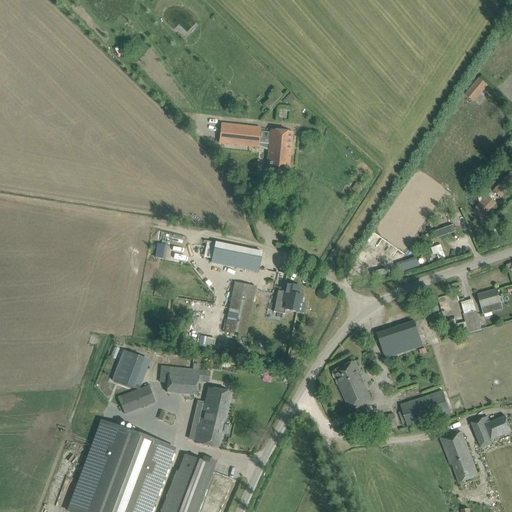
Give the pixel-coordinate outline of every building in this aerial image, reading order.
[(187,31),(192,25),(182,17),(177,24),(187,31)] [(488,86),(478,78),(465,94),(475,102),(488,86)] [(269,109),(281,96),(275,90),(268,97),(270,99),(265,105),(269,109)] [(259,147),(261,129),(221,124),(219,143),(259,147)] [(270,130),(266,168),(265,178),(287,180),(292,132),(270,130)] [(511,184),(511,170),(511,169),(492,190),(500,198),(511,184)] [(487,195),(474,210),(482,218),(496,203),(487,195)] [(453,227),(434,233),(437,240),(456,233),(453,227)] [(211,262),(248,270),(258,272),(262,252),(215,243),(211,262)] [(441,244),(432,247),(436,259),(445,257),(441,244)] [(399,272),(419,265),(417,259),(396,266),(399,272)] [(221,285),(198,280),(158,273),(155,287),(219,299),(221,285)] [(255,287),(235,282),(225,332),(245,337),(253,296),(255,287)] [(274,311),(273,312),(284,314),(285,310),(303,313),(304,304),(300,303),(302,296),(298,295),(300,286),(285,283),(283,292),(280,291),(278,301),(276,300),(274,311)] [(486,294),(486,293),(478,295),(483,313),(502,308),(497,290),(489,292),(490,293),(486,294)] [(427,306),(429,313),(439,310),(437,303),(427,306)] [(469,332),(481,329),(476,311),(464,314),(469,332)] [(209,320),(198,319),(198,332),(218,332),(218,312),(210,312),(209,320)] [(454,320),(444,322),(448,337),(457,335),(454,320)] [(377,334),(385,359),(423,346),(415,321),(377,334)] [(350,411),(372,401),(355,362),(333,372),(350,411)] [(202,381),(203,371),(203,368),(194,367),(193,370),(162,367),(160,382),(168,383),(167,392),(197,395),(198,380),(202,381)] [(149,385),(118,397),(124,412),(155,400),(149,385)] [(196,443),(207,446),(217,448),(230,392),(220,390),(209,388),(196,443)] [(408,427),(449,412),(441,390),(400,405),(408,427)] [(375,418),(378,431),(397,427),(394,414),(375,418)] [(481,448),(491,444),(492,444),(490,440),(511,432),(505,416),(489,422),(487,416),(471,423),(481,448)] [(355,433),(375,428),(373,419),(353,423),(355,433)] [(97,421),(65,511),(67,511),(146,511),(170,447),(97,421)] [(478,476),(463,436),(461,431),(440,439),(451,466),(453,465),(459,483),(478,476)] [(195,511),(213,465),(204,462),(183,454),(160,511),(195,511)]
